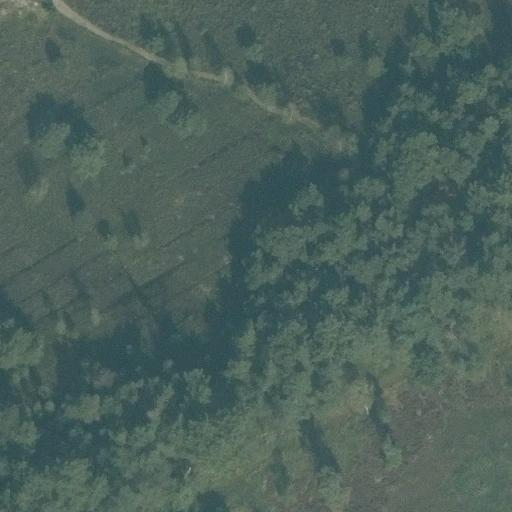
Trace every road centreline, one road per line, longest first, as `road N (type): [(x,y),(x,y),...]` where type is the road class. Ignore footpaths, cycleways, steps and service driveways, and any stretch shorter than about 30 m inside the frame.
road 1 (track): [(0,511),(131,446),(241,416),(276,332),(433,221)]
road 2 (track): [(511,331),(433,221)]
